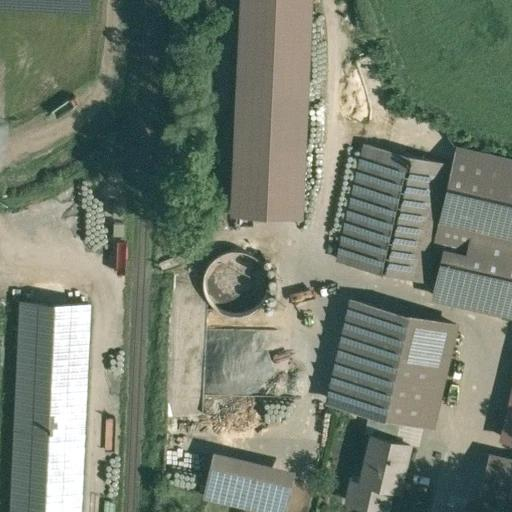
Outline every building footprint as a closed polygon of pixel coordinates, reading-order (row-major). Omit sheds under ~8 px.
[(245,0),(236,209),(299,211),(308,0),(245,0)] [(511,158),(459,146),(455,163),(366,143),(339,258),(429,279),(438,242),(450,245),(438,296),(511,313),(511,400),(503,436),(511,437),(511,158)] [(241,250),(235,250),(229,251),(224,253),(220,255),(216,257),(213,260),(211,263),(208,266),(206,271),(205,274),(204,278),(204,283),(204,289),(205,292),(207,296),(209,301),(212,305),(216,308),(220,311),(225,313),(230,315),(237,315),(243,315),(247,313),(251,312),(255,309),(258,307),(262,303),(264,299),(266,295),(267,292),(268,290),(268,288),(269,282),(268,277),(268,275),(267,272),(266,269),(264,265),(260,261),(256,257),(252,254),(247,252),(241,250)] [(457,323),(353,299),(331,397),(383,409),(403,414),(434,421),(457,323)] [(79,511),(89,304),(21,300),(11,511),(79,511)] [(383,409),(378,433),(373,432),(363,477),(355,475),(349,500),(389,509),(394,485),(400,487),(406,460),(408,460),(412,441),(397,438),(403,414),(383,409)] [(195,449),(193,472),(205,473),(206,450),(195,449)] [(283,511),(294,469),(214,450),(203,494),(281,511),(283,511)] [(511,474),(511,468),(489,463),(479,503),(504,509),(511,474)]
